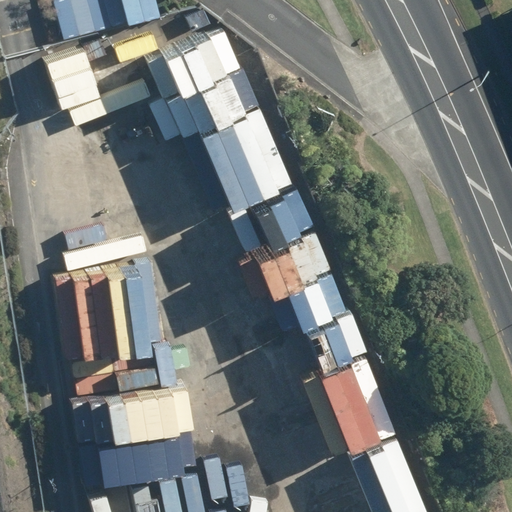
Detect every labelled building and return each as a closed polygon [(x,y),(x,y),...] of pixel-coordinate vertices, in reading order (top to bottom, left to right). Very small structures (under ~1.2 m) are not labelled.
[(168,115),(140,125),(166,195),(194,184),(168,115)] [(205,207),(180,215),(203,286),(228,278),(205,207)] [(242,299),(216,309),(244,379),(270,368),(242,299)] [(279,384),(254,393),(281,466),(307,456),(279,384)] [(328,511),(316,480),(290,490),(299,511),(328,511)]
